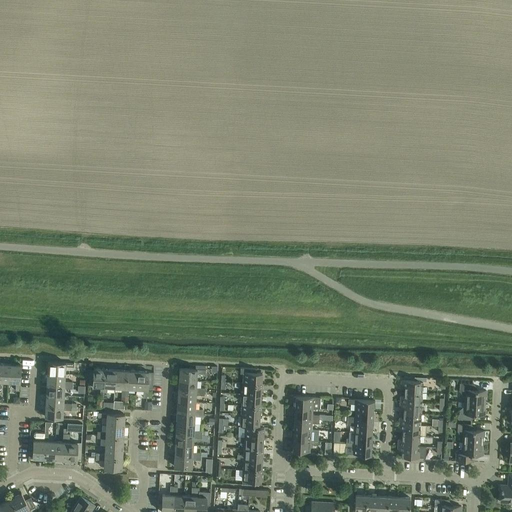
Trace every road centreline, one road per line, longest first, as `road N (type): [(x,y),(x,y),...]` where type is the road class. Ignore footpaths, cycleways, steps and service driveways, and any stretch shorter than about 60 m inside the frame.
road 1 (residential): [(385,475),(389,384),(336,381),(281,379),(277,454),(290,471)]
road 2 (residential): [(36,356),(34,412),(15,411),(14,480)]
road 3 (residential): [(138,511),(136,415),(165,416)]
